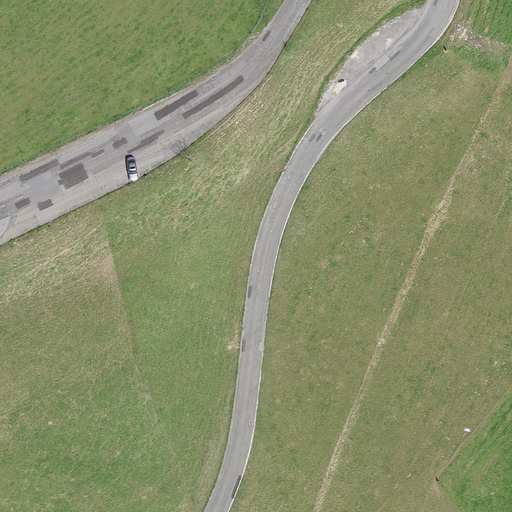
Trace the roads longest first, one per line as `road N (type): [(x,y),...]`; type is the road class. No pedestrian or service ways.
road 1 (tertiary): [(212,511),(239,437),(268,232),(282,196),(326,121),(419,38),(440,0)]
road 2 (tertiary): [(298,0),(219,90),(0,210)]
